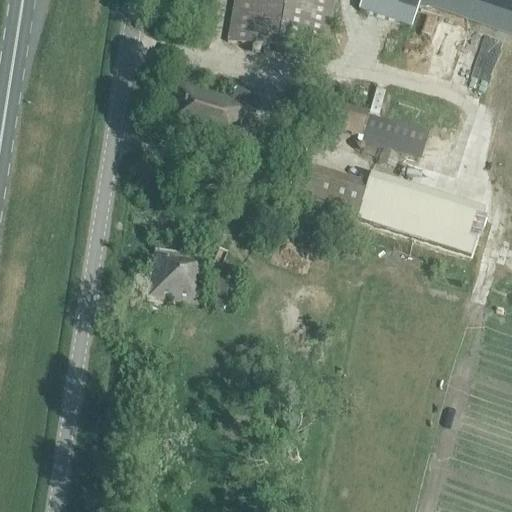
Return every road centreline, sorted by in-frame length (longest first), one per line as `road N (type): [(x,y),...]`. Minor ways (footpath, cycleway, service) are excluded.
road 1 (unclassified): [(58,511),(138,0)]
road 2 (track): [(511,262),(464,228),(482,136),(455,104),(396,82),(268,83)]
road 3 (primary): [(0,138),(21,0)]
